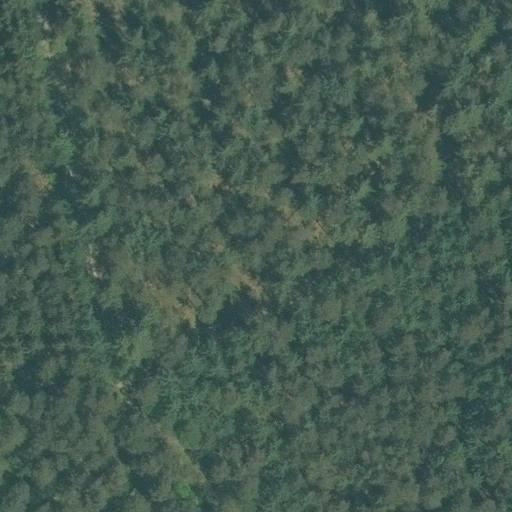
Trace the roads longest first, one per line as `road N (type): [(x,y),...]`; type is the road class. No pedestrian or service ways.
road 1 (track): [(37,0),(138,455),(150,481),(224,511)]
road 2 (track): [(122,392),(300,300),(511,173)]
